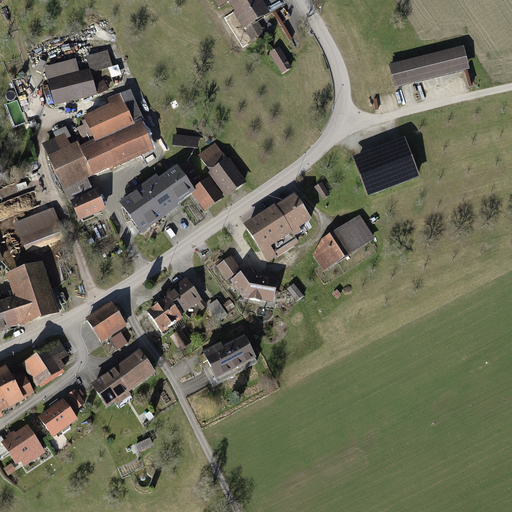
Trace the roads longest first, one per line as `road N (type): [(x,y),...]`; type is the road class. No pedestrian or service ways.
road 1 (tertiary): [(340,128),(287,177),(144,275),(0,355)]
road 2 (residential): [(340,128),(511,89)]
road 3 (tertiary): [(301,0),(338,63),(340,128)]
